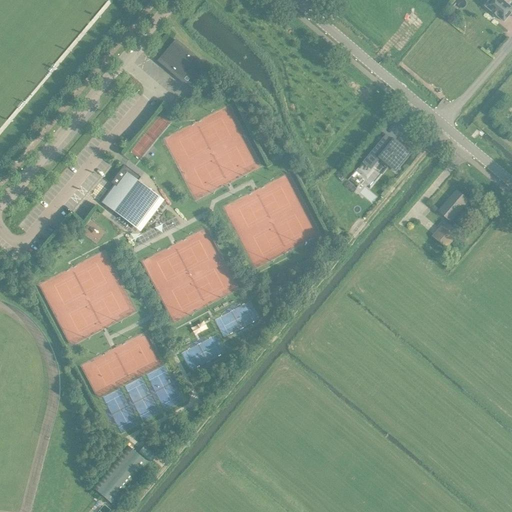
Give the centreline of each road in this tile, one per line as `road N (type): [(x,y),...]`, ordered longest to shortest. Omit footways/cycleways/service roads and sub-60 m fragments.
road 1 (tertiary): [(511,181),(295,0)]
road 2 (tertiary): [(0,201),(177,0)]
